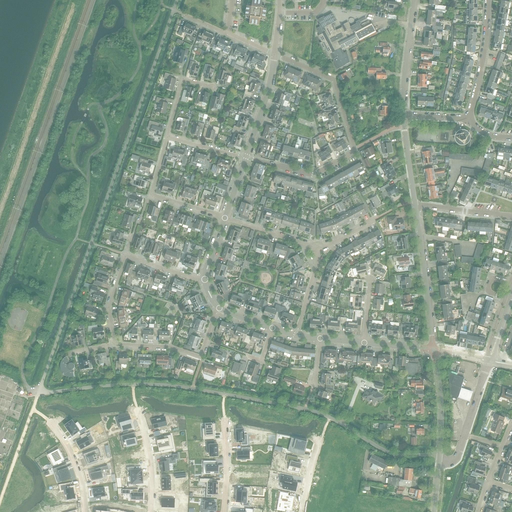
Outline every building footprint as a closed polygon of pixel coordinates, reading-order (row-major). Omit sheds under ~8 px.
[(249,6),(246,6),(245,16),(248,16),(247,19),(249,19),(249,24),(259,25),(260,20),(262,20),(262,18),(265,19),(266,9),(263,8),(264,6),(262,6),(262,1),(257,0),(252,0),(251,4),(249,4),(249,6)] [(394,0),(386,0),(386,1),(389,2),(388,8),(387,8),(386,8),(386,9),(387,10),(388,10),(396,12),(397,3),(394,2),(394,0)] [(438,0),(429,0),(429,4),(435,5),(435,8),(439,9),(445,10),(446,6),(437,5),(438,0)] [(428,10),(427,18),(436,19),(436,15),(439,15),(442,15),(443,12),(445,13),(445,10),(439,9),(435,8),(434,11),(428,10)] [(320,26),(316,28),(318,30),(317,31),(319,35),(318,35),(321,42),(320,43),(323,49),(325,48),(328,55),(330,54),(333,60),(333,59),(334,61),(332,62),(336,70),(345,65),(345,64),(350,62),(347,51),(344,53),(342,49),(348,46),(351,44),(351,45),(358,41),(359,40),(359,41),(376,32),(371,23),(361,29),(359,24),(361,23),(359,20),(355,22),(356,23),(350,27),(348,22),(341,25),(342,27),(336,30),(332,23),(336,21),(332,13),(324,17),(324,16),(317,20),(320,24),(319,24),(320,26)] [(477,16),(466,16),(466,24),(471,24),(471,22),(477,22),(477,16)] [(436,19),(427,18),(426,25),(432,25),(432,28),(436,29),(443,30),(443,27),(441,26),(441,24),(438,24),(438,23),(435,22),(436,19)] [(183,32),(187,34),(191,25),(186,23),(183,28),(181,27),(178,33),(181,35),(183,32)] [(191,25),(187,34),(190,35),(189,37),(189,38),(190,39),(194,41),(197,34),(198,31),(195,30),(196,27),(192,25),(191,25)] [(425,31),(424,38),(433,39),(433,35),(436,36),(437,33),(442,33),(443,30),(436,29),(432,28),(431,32),(425,31)] [(199,35),(196,40),(200,42),(201,42),(202,41),(205,42),(209,33),(204,31),(203,33),(200,32),(199,35)] [(209,33),(205,42),(210,44),(209,46),(212,48),(213,47),(215,42),(212,40),(215,35),(209,33)] [(215,42),(213,47),(216,48),(216,47),(221,49),(225,40),(220,38),(218,43),(215,42)] [(433,39),(424,38),(423,45),(432,46),(433,39)] [(225,40),(221,49),(224,50),(223,52),(225,53),(228,54),(230,48),(232,46),(229,45),(230,42),(225,40)] [(383,52),(383,55),(387,56),(388,53),(390,53),(390,47),(387,47),(388,43),(380,43),(380,47),(383,47),(383,49),(376,49),(376,52),(383,53),(383,52)] [(236,55),(238,56),(242,48),(237,45),(235,50),(232,49),(230,55),(235,57),(236,55)] [(242,48),(238,56),(241,58),(241,59),(241,60),(245,62),(248,56),(245,55),(247,50),(242,48)] [(177,49),(173,60),(182,62),(184,55),(187,56),(189,50),(185,49),(185,51),(177,49)] [(420,57),(424,57),(424,59),(428,60),(428,56),(433,57),(433,55),(439,56),(440,52),(433,51),(433,53),(421,52),(420,57)] [(253,63),(256,64),(260,55),(255,53),(253,58),(250,57),(247,63),(252,66),(253,63)] [(260,55),(256,64),(259,65),(258,68),(263,70),(265,64),(263,63),(265,57),(260,55)] [(466,59),(464,65),(472,67),(474,61),(466,59)] [(423,60),(423,62),(420,62),(419,68),(427,69),(427,66),(431,66),(431,64),(436,65),(437,62),(432,61),(423,60)] [(191,68),(190,74),(196,76),(199,67),(195,66),(196,62),(190,61),(188,67),(191,68)] [(206,72),(204,78),(211,79),(214,70),(210,69),(211,65),(205,64),(203,71),(206,72)] [(377,74),(376,79),(386,79),(386,78),(386,75),(386,73),(381,72),(381,68),(376,68),(368,67),(368,73),(377,74)] [(287,78),(291,79),(295,70),(291,69),(290,69),(288,68),(286,72),(282,71),(280,77),(286,79),(287,78)] [(218,77),(218,79),(220,80),(219,84),(226,85),(227,82),(230,82),(231,78),(231,77),(229,76),(225,75),(226,71),(220,70),(218,77)] [(295,70),(291,79),(294,81),(294,83),(299,85),(299,86),(302,79),(299,78),(301,74),(301,73),(299,72),(295,70)] [(492,72),(491,75),(498,78),(501,79),(503,73),(499,72),(493,70),(492,72)] [(348,77),(346,72),(339,76),(341,80),(348,77)] [(173,91),(176,79),(172,78),(173,75),(165,73),(164,78),(167,79),(164,88),(173,91)] [(491,75),(489,81),(496,84),(498,78),(491,75)] [(251,83),(250,86),(259,89),(261,84),(256,82),(257,79),(250,76),(248,81),(249,82),(251,83)] [(302,79),(299,86),(305,88),(306,86),(310,87),(314,79),(310,77),(307,76),(307,77),(305,81),(302,79)] [(314,79),(310,87),(313,89),(313,91),(319,94),(321,88),(318,87),(320,83),(320,82),(318,80),(314,79)] [(489,81),(487,87),(494,89),(496,84),(489,81)] [(245,90),(244,94),(251,96),(252,93),(257,95),(259,89),(250,86),(246,85),(245,88),(245,90)] [(192,98),(194,89),(188,87),(186,93),(183,92),(181,101),(186,102),(188,97),(192,98)] [(455,93),(456,94),(464,96),(465,90),(458,88),(456,87),(455,93)] [(497,90),(494,89),(487,87),(485,93),(487,93),(486,97),(487,98),(493,100),(494,96),(495,96),(497,90)] [(196,104),(201,105),(205,106),(209,93),(202,91),(200,98),(197,97),(196,104)] [(277,92),(275,97),(284,101),(286,96),(290,97),(291,94),(285,92),(284,95),(277,92)] [(221,105),(224,95),(217,93),(216,99),(212,98),(210,107),(217,109),(218,104),(221,105)] [(323,100),(324,103),(333,100),(331,95),(326,96),(325,93),(319,95),(320,101),(323,100)] [(245,100),(244,103),(253,107),(255,101),(250,99),(251,96),(244,94),(242,98),(243,99),(245,100)] [(165,114),(168,103),(164,102),(165,99),(157,97),(156,102),(159,103),(157,112),(165,114)] [(288,102),(284,101),(275,97),(274,103),(281,105),(280,108),(286,110),(287,107),(286,107),(288,102)] [(417,105),(426,106),(426,97),(418,97),(417,105)] [(462,102),(455,99),(453,105),(461,107),(462,102)] [(324,105),(322,106),(324,112),(326,111),(327,111),(328,111),(330,111),(331,110),(332,110),(333,109),(332,106),(334,105),(333,100),(324,103),(324,105)] [(240,109),(239,111),(245,114),(247,114),(249,111),(251,112),(253,107),(244,103),(243,107),(241,106),(239,107),(240,109)] [(379,116),(388,116),(388,106),(382,106),(382,108),(380,108),(380,110),(379,110),(379,116)] [(272,108),(270,113),(279,116),(281,111),(285,113),(286,110),(280,108),(279,111),(272,108)] [(478,115),(484,117),(486,110),(480,108),(478,115)] [(486,110),(484,117),(489,119),(492,111),(486,110)] [(240,116),(238,121),(247,124),(249,121),(248,121),(249,119),(244,117),(245,114),(239,111),(238,114),(238,115),(240,116)] [(328,118),(329,121),(338,118),(337,113),(332,114),(331,111),(326,113),(326,112),(322,113),(323,117),(325,116),(326,119),(328,118)] [(492,111),(489,119),(495,121),(497,113),(492,111)] [(270,113),(268,118),(273,120),(273,123),(275,124),(281,126),(282,123),(281,122),(281,121),(282,117),(279,116),(270,113)] [(497,113),(495,121),(501,123),(503,116),(497,113)] [(179,121),(176,130),(183,131),(184,125),(188,126),(189,120),(183,118),(183,119),(179,118),(178,118),(177,118),(177,119),(177,120),(179,121)] [(338,118),(329,121),(330,124),(327,124),(329,130),(336,128),(335,125),(340,123),(338,118)] [(159,123),(157,123),(150,121),(148,128),(152,129),(151,132),(156,134),(155,137),(160,138),(163,128),(158,127),(159,123)] [(234,126),(233,129),(239,131),(240,128),(245,130),(246,128),(247,124),(238,121),(236,126),(235,126),(234,126)] [(203,130),(204,124),(198,122),(197,126),(194,125),(192,134),(198,136),(200,129),(203,130)] [(266,125),(264,131),(272,134),(274,130),(277,131),(278,129),(266,125)] [(217,134),(219,128),(213,126),(212,130),(209,129),(207,138),(213,140),(215,133),(217,134)] [(234,133),(232,138),(241,142),(243,138),(242,138),(243,136),(238,134),(239,131),(233,129),(232,131),(232,133),(234,133)] [(272,134),(264,131),(262,137),(274,141),(275,138),(271,137),(272,134)] [(458,135),(457,135),(457,136),(457,137),(457,138),(457,139),(458,140),(459,141),(460,142),(461,142),(462,142),(463,142),(464,141),(465,141),(466,140),(468,141),(467,147),(471,147),(472,140),(466,139),(467,138),(467,137),(467,136),(466,135),(465,134),(465,133),(464,133),(463,132),(462,132),(461,132),(460,133),(459,133),(458,134),(458,135)] [(337,139),(339,142),(343,150),(347,147),(346,145),(349,143),(345,136),(340,139),(339,137),(337,139)] [(227,142),(228,144),(227,146),(233,148),(234,145),(239,147),(240,145),(241,142),(232,138),(229,137),(227,142)] [(383,154),(392,152),(391,143),(389,143),(389,140),(381,141),(383,154)] [(260,141),(258,148),(270,152),(272,145),(260,141)] [(343,150),(339,142),(336,144),(335,141),(330,144),(334,151),(337,150),(338,152),(343,150)] [(289,147),(287,155),(292,157),(295,148),(296,144),(293,144),(292,148),(289,147)] [(325,150),(322,152),(326,159),(331,156),(330,154),(333,152),(328,145),(323,148),(325,150)] [(170,149),(168,160),(171,161),(171,158),(177,159),(180,149),(177,148),(174,147),(173,149),(170,149)] [(300,150),(298,158),(303,159),(306,151),(307,148),(307,147),(304,147),(303,151),(300,150)] [(368,158),(375,154),(371,147),(364,150),(368,158)] [(270,152),(258,148),(256,154),(268,158),(270,152)] [(180,149),(177,159),(182,160),(181,163),(185,164),(187,157),(184,156),(185,150),(182,149),(180,149)] [(326,159),(322,152),(320,153),(319,151),(314,153),(318,161),(321,159),(322,162),(326,159)] [(197,163),(199,164),(202,154),(196,153),(195,157),(192,156),(190,164),(196,166),(197,163)] [(202,154),(199,164),(202,164),(201,167),(207,169),(209,161),(207,160),(208,156),(202,154)] [(148,161),(147,160),(140,158),(139,164),(141,164),(140,170),(145,171),(145,172),(149,173),(151,165),(148,163),(148,161)] [(219,168),(222,169),(225,160),(220,158),(217,166),(213,164),(211,171),(218,173),(219,168)] [(225,160),(222,169),(225,170),(224,173),(227,174),(226,177),(229,178),(231,171),(232,168),(229,167),(231,162),(225,160)] [(359,163),(354,166),(359,173),(364,170),(365,169),(362,162),(360,164),(359,163)] [(386,180),(396,175),(391,165),(389,166),(387,162),(381,166),(384,172),(386,175),(384,176),(383,177),(385,180),(386,180)] [(253,168),(252,171),(261,175),(263,169),(265,170),(266,167),(256,163),(255,166),(254,166),(253,168)] [(354,166),(349,168),(354,176),(355,178),(360,176),(359,173),(354,166)] [(349,168),(344,171),(349,179),(354,176),(349,168)] [(261,175),(252,171),(251,174),(251,175),(250,177),(251,177),(250,180),(261,184),(262,181),(260,180),(261,175)] [(344,171),(339,174),(344,181),(349,179),(344,171)] [(339,174),(335,177),(339,184),(344,181),(339,174)] [(434,174),(426,175),(427,182),(428,182),(428,184),(434,183),(433,181),(435,181),(434,177),(438,176),(438,174),(434,174)] [(145,188),(147,182),(141,180),(142,177),(135,175),(133,180),(136,181),(134,185),(145,188)] [(281,175),(278,187),(283,188),(284,185),(286,177),(281,175)] [(468,183),(475,187),(478,181),(479,182),(481,179),(474,176),(473,179),(470,178),(468,177),(465,182),(468,183)] [(335,177),(330,180),(334,187),(339,184),(335,177)] [(484,185),(490,187),(492,179),(486,177),(484,185)] [(161,191),(167,192),(170,183),(164,181),(165,179),(162,178),(160,184),(163,185),(161,191)] [(492,179),(490,187),(496,189),(498,181),(492,179)] [(297,180),(294,191),(296,192),(297,189),(301,189),(303,181),(297,180)] [(325,183),(329,190),(330,193),(335,190),(334,187),(330,180),(325,183)] [(498,181),(496,189),(502,191),(504,183),(498,181)] [(170,183),(167,192),(172,194),(174,189),(177,190),(179,183),(173,182),(173,184),(170,183)] [(246,187),(245,190),(255,194),(257,188),(259,189),(260,186),(250,182),(248,185),(247,188),(246,187)] [(308,183),(306,191),(305,195),(311,196),(314,184),(308,183)] [(320,185),(321,188),(318,189),(319,196),(325,195),(324,192),(329,190),(325,183),(320,185)] [(434,183),(428,184),(429,187),(427,187),(429,193),(437,192),(438,192),(438,188),(440,187),(440,185),(434,186),(434,183)] [(468,183),(465,189),(472,193),(475,187),(468,183)] [(504,183),(502,191),(507,193),(510,185),(504,183)] [(399,193),(395,184),(388,187),(387,185),(380,188),(381,191),(385,189),(389,196),(398,191),(399,193)] [(182,197),(188,199),(191,188),(185,186),(182,197)] [(191,188),(188,199),(194,200),(197,190),(191,188)] [(465,189),(462,195),(469,198),(472,193),(465,189)] [(205,203),(210,205),(212,197),(210,196),(211,192),(204,190),(201,199),(206,200),(205,203)] [(245,196),(244,199),(254,203),(255,200),(253,199),(255,194),(245,190),(244,194),(245,194),(244,196),(245,196)] [(129,203),(135,204),(140,206),(142,199),(136,197),(137,194),(128,191),(127,194),(131,196),(129,203)] [(212,197),(210,205),(215,207),(216,202),(219,203),(221,197),(216,195),(215,198),(212,197)] [(374,208),(381,204),(376,196),(375,196),(373,195),(373,198),(369,200),(371,204),(368,205),(371,211),(374,209),(374,208)] [(469,198),(462,195),(459,200),(467,204),(469,198)] [(241,204),(240,207),(249,211),(251,205),(253,206),(254,203),(244,199),(243,202),(242,202),(241,205),(241,204)] [(364,204),(356,208),(360,216),(363,214),(363,215),(369,212),(364,204)] [(150,205),(148,214),(152,215),(151,218),(152,220),(156,221),(157,220),(160,209),(155,207),(150,205)] [(249,211),(240,207),(238,211),(239,211),(238,213),(240,214),(239,217),(248,220),(249,217),(247,216),(249,211)] [(356,207),(348,212),(353,221),(358,218),(358,217),(360,216),(356,208),(356,207)] [(171,224),(175,213),(166,210),(163,220),(167,221),(167,222),(167,223),(171,224)] [(267,220),(270,221),(272,213),(263,210),(260,219),(266,221),(267,220)] [(272,213),(270,221),(272,222),(272,223),(278,225),(281,214),(272,212),(272,213)] [(348,212),(340,216),(344,224),(347,223),(347,224),(353,221),(348,212)] [(135,222),(137,215),(134,214),(133,217),(125,214),(122,226),(129,228),(132,221),(135,222)] [(173,223),(176,224),(177,225),(177,226),(179,225),(179,223),(183,224),(185,216),(179,214),(178,218),(174,217),(173,223)] [(281,214),(278,225),(284,226),(284,225),(287,226),(289,217),(281,214)] [(185,216),(183,224),(189,226),(188,228),(191,229),(193,223),(190,222),(191,218),(185,216)] [(340,216),(332,220),(336,230),(342,227),(342,226),(344,224),(340,216)] [(396,216),(388,218),(389,224),(389,229),(394,229),(394,230),(397,229),(404,228),(403,219),(396,220),(396,216)] [(289,217),(287,226),(290,227),(289,228),(295,230),(298,219),(289,217)] [(298,219),(295,230),(301,231),(301,230),(304,231),(307,223),(307,222),(298,219)] [(193,223),(191,229),(194,230),(195,228),(201,230),(204,222),(198,220),(196,224),(193,223)] [(324,222),(325,223),(327,231),(330,231),(330,232),(336,230),(332,220),(324,222)] [(204,222),(201,230),(204,231),(203,235),(204,237),(208,238),(211,229),(208,228),(210,224),(204,222)] [(307,223),(304,231),(307,232),(306,233),(314,236),(314,226),(307,223)] [(325,223),(316,225),(316,236),(325,233),(324,232),(327,231),(325,223)] [(231,229),(229,235),(238,238),(241,230),(235,227),(234,230),(231,229)] [(376,230),(370,233),(375,243),(380,240),(380,239),(383,238),(379,230),(376,231),(376,230)] [(113,233),(110,242),(112,242),(122,245),(124,239),(122,238),(122,237),(123,234),(117,232),(117,234),(113,233)] [(365,237),(363,238),(367,246),(369,245),(370,246),(375,243),(370,233),(365,236),(365,237)] [(238,238),(229,235),(227,241),(234,243),(233,246),(239,248),(240,245),(237,243),(238,238)] [(401,235),(394,236),(392,237),(392,241),(395,240),(395,241),(397,241),(398,250),(407,248),(405,238),(401,238),(401,235)] [(143,244),(145,238),(141,236),(141,237),(140,239),(135,237),(133,243),(134,243),(133,247),(135,248),(135,249),(138,250),(140,243),(143,244)] [(148,252),(151,253),(154,243),(150,242),(150,240),(151,240),(146,238),(144,244),(147,245),(145,252),(148,253),(148,252)] [(257,248),(262,249),(265,240),(262,239),(259,238),(259,239),(256,238),(253,249),(256,250),(257,248)] [(360,239),(354,241),(359,251),(364,248),(364,247),(367,246),(363,238),(360,240),(360,239)] [(265,240),(262,249),(267,251),(267,253),(270,254),(273,243),(270,242),(268,241),(268,240),(265,240)] [(349,245),(347,246),(350,254),(353,253),(354,254),(359,251),(354,241),(349,244),(349,245)] [(154,243),(151,253),(153,254),(152,255),(156,256),(158,249),(161,250),(163,244),(158,242),(158,243),(157,244),(154,243)] [(273,243),(270,254),(273,255),(274,253),(279,254),(282,245),(279,244),(276,244),(273,243)] [(435,247),(436,254),(445,253),(444,246),(445,246),(445,243),(436,244),(436,247),(435,247)] [(282,245),(279,254),(285,256),(284,258),(285,259),(293,249),(287,248),(288,247),(285,246),(282,245)] [(164,259),(169,260),(172,251),(169,250),(170,248),(165,246),(162,253),(165,254),(164,259)] [(225,246),(224,252),(233,255),(234,252),(236,253),(238,252),(239,248),(233,246),(232,249),(225,246)] [(344,247),(337,250),(345,258),(348,256),(348,255),(350,254),(347,246),(344,248),(344,247)] [(293,249),(285,259),(287,260),(289,259),(292,264),(300,259),(299,256),(298,257),(297,254),(296,255),(293,249)] [(172,251),(169,260),(174,262),(176,257),(179,258),(181,251),(176,250),(175,252),(172,251)] [(335,256),(333,259),(340,263),(342,261),(343,261),(345,258),(337,250),(334,256),(335,256)] [(112,267),(114,259),(108,257),(109,254),(101,251),(100,257),(102,258),(101,263),(112,267)] [(236,256),(233,255),(224,252),(222,258),(228,260),(227,263),(234,265),(235,262),(234,261),(236,256)] [(445,253),(436,254),(437,260),(438,260),(438,263),(447,262),(447,259),(446,259),(445,253)] [(182,265),(188,266),(191,256),(186,254),(182,265)] [(399,261),(399,265),(399,266),(398,268),(398,269),(399,270),(401,270),(402,269),(402,268),(407,267),(407,264),(409,264),(408,257),(402,258),(402,255),(393,257),(393,262),(399,261)] [(191,256),(188,266),(194,268),(197,258),(191,256)] [(300,259),(292,264),(294,269),(292,270),(293,272),(305,270),(302,265),(303,264),(301,262),(302,262),(300,259)] [(331,260),(327,266),(337,271),(339,266),(338,266),(340,263),(333,259),(331,261),(331,260)] [(484,267),(490,269),(492,261),(486,259),(484,267)] [(492,261),(490,269),(495,270),(498,263),(492,261)] [(356,268),(352,269),(354,275),(358,274),(367,272),(366,270),(369,269),(367,262),(360,264),(360,267),(356,268)] [(447,262),(438,263),(438,266),(438,273),(447,272),(446,265),(447,265),(447,262)] [(126,280),(127,280),(126,284),(125,286),(129,288),(132,279),(135,272),(132,271),(134,265),(128,263),(125,272),(128,273),(126,280)] [(219,263),(217,269),(226,272),(227,269),(230,270),(232,269),(234,265),(227,263),(226,266),(219,263)] [(383,277),(385,271),(381,269),(382,267),(375,263),(372,270),(375,271),(374,273),(383,277)] [(498,263),(495,270),(501,272),(504,265),(498,263)] [(504,265),(501,272),(507,274),(510,267),(504,265)] [(327,266),(325,273),(326,273),(325,276),(335,279),(336,276),(335,276),(337,271),(327,266)] [(135,272),(132,279),(138,280),(138,278),(142,279),(145,270),(139,268),(138,273),(135,272)] [(216,275),(214,279),(224,279),(224,277),(226,272),(217,269),(215,274),(216,275)] [(145,270),(142,279),(145,280),(144,283),(149,284),(152,277),(149,276),(150,272),(145,270)] [(305,270),(293,272),(293,274),(295,274),(294,280),(303,282),(304,279),(304,276),(305,270)] [(447,272),(438,273),(439,280),(440,279),(440,282),(449,281),(449,278),(448,278),(447,272)] [(100,282),(106,284),(108,280),(109,279),(108,279),(109,277),(99,274),(96,281),(94,280),(93,284),(99,286),(100,282)] [(152,277),(149,284),(148,290),(150,290),(151,287),(152,286),(152,285),(158,287),(159,284),(162,275),(156,274),(155,278),(152,277)] [(402,288),(410,287),(409,277),(407,277),(406,274),(397,275),(397,281),(401,280),(402,288)] [(159,284),(158,287),(161,288),(167,290),(169,283),(166,282),(168,277),(162,275),(159,284)] [(324,279),(323,278),(321,284),(332,287),(333,282),(332,281),(333,278),(335,279),(325,276),(324,279)] [(172,288),(177,290),(180,280),(175,278),(172,285),(170,284),(168,290),(171,291),(172,288)] [(350,286),(353,286),(355,287),(355,291),(361,292),(362,282),(360,282),(360,279),(353,278),(353,281),(351,281),(350,286)] [(224,279),(214,279),(217,284),(216,285),(218,290),(227,286),(229,285),(226,279),(224,279)] [(180,280),(177,290),(182,292),(181,294),(184,295),(186,290),(183,289),(186,282),(180,280)] [(290,284),(289,288),(300,290),(301,287),(301,288),(302,285),(303,285),(303,282),(294,280),(292,285),(290,284)] [(376,284),(376,293),(378,293),(377,295),(381,296),(381,294),(382,294),(382,293),(385,294),(385,285),(388,285),(389,282),(379,281),(379,284),(376,284)] [(449,281),(440,282),(441,285),(440,285),(441,292),(449,291),(449,285),(450,284),(449,281)] [(321,290),(320,293),(328,296),(329,293),(330,293),(332,287),(321,284),(320,290),(321,290)] [(98,288),(92,286),(90,292),(94,293),(92,298),(102,301),(104,294),(96,291),(98,288)] [(227,286),(218,290),(221,295),(222,295),(225,300),(229,294),(228,292),(230,291),(227,286)] [(300,290),(289,288),(288,291),(290,292),(289,297),(299,300),(300,296),(299,296),(300,294),(299,294),(300,290)] [(120,291),(119,295),(132,300),(132,299),(131,299),(131,296),(132,292),(130,291),(124,289),(123,292),(120,291)] [(449,291),(441,292),(441,299),(442,299),(443,301),(452,300),(451,297),(450,297),(449,291)] [(229,294),(225,300),(230,301),(229,303),(235,304),(238,295),(232,293),(232,295),(229,294)] [(238,295),(235,304),(240,306),(242,300),(245,301),(248,295),(244,293),(243,297),(238,295)] [(328,296),(320,293),(319,296),(318,296),(316,302),(326,305),(328,299),(327,298),(328,296)] [(190,299),(192,304),(202,299),(199,294),(192,297),(191,294),(186,297),(187,300),(190,299)] [(361,307),(362,298),(360,297),(360,295),(350,294),(350,297),(353,297),(352,302),(355,302),(354,307),(361,307)] [(132,300),(119,295),(117,300),(120,301),(118,306),(125,307),(126,303),(127,303),(131,300),(132,300)] [(248,295),(245,301),(248,302),(246,308),(252,310),(255,301),(249,299),(251,296),(248,295)] [(404,307),(413,306),(413,300),(411,300),(410,295),(403,296),(404,301),(403,301),(404,307)] [(383,305),(383,297),(376,296),(376,299),(374,299),(373,308),(380,309),(380,305),(383,305)] [(202,299),(192,304),(194,308),(192,310),(193,313),(199,310),(197,307),(204,304),(202,299)] [(255,301),(252,310),(257,312),(259,306),(262,307),(265,300),(261,299),(260,303),(255,301)] [(265,300),(262,307),(265,308),(263,314),(269,316),(272,307),(266,305),(268,301),(267,301),(265,300)] [(452,300),(443,301),(443,304),(442,304),(443,311),(452,310),(451,304),(452,304),(452,300)] [(487,300),(485,306),(493,309),(495,303),(487,300)] [(96,320),(99,310),(92,308),(93,305),(87,303),(86,306),(87,307),(85,314),(91,316),(91,318),(96,320)] [(272,307),(269,316),(274,318),(276,312),(279,313),(281,306),(276,304),(275,308),(272,307)] [(281,306),(279,313),(282,314),(280,320),(285,322),(289,313),(286,312),(287,309),(286,308),(285,307),(281,306)] [(485,306),(483,312),(491,315),(493,309),(485,306)] [(115,312),(116,317),(130,315),(129,315),(126,311),(124,311),(124,308),(117,309),(118,312),(115,312)] [(452,310),(443,311),(444,318),(445,318),(445,321),(454,320),(453,316),(452,316),(452,310)] [(483,312),(481,318),(489,320),(491,315),(483,312)] [(289,313),(285,322),(291,324),(292,321),(295,322),(297,316),(289,313)] [(309,327),(315,328),(316,318),(313,318),(313,316),(312,315),(311,315),(311,314),(308,314),(307,320),(310,321),(309,327)] [(130,315),(116,317),(117,322),(119,321),(120,328),(122,328),(123,333),(128,328),(127,323),(126,323),(126,320),(127,320),(129,315),(130,315)] [(196,319),(194,324),(204,327),(206,322),(199,319),(200,316),(195,315),(194,318),(196,319)] [(316,318),(315,328),(321,328),(322,322),(325,322),(325,315),(322,315),(321,315),(319,316),(319,317),(316,316),(316,318)] [(325,315),(325,322),(328,322),(327,329),(333,330),(334,320),(328,320),(329,316),(325,315)] [(334,320),(333,330),(339,330),(340,323),(343,324),(343,317),(339,317),(337,318),(337,320),(334,320)] [(343,317),(343,324),(346,324),(345,331),(351,331),(352,319),(348,319),(348,318),(347,318),(347,317),(343,317)] [(352,319),(351,331),(357,332),(357,325),(361,326),(361,319),(358,318),(357,322),(352,322),(352,319)] [(489,320),(481,318),(479,324),(487,327),(489,320)] [(221,331),(224,332),(227,323),(221,321),(220,326),(217,325),(215,332),(220,334),(221,331)] [(369,321),(368,328),(371,328),(371,333),(376,334),(377,324),(377,321),(373,321),(372,321),(369,321)] [(446,333),(446,334),(449,335),(449,334),(454,334),(455,330),(460,331),(461,322),(458,321),(458,324),(455,323),(455,326),(447,325),(446,333)] [(377,324),(376,334),(381,334),(382,329),(385,329),(385,323),(382,322),(382,325),(377,324)] [(227,323),(224,332),(227,333),(226,336),(231,337),(233,331),(230,330),(232,325),(227,323)] [(385,323),(385,329),(388,329),(387,335),(392,335),(393,326),(390,325),(390,324),(390,323),(385,323)] [(129,337),(131,337),(131,338),(137,339),(137,334),(140,334),(141,324),(138,324),(138,327),(135,327),(135,330),(132,330),(131,333),(129,333),(129,337)] [(148,339),(149,328),(146,328),(146,324),(141,324),(140,334),(143,334),(143,339),(148,339)] [(149,328),(148,339),(153,339),(153,335),(156,335),(157,328),(157,324),(154,324),(154,328),(149,327),(149,328)] [(162,328),(159,328),(160,324),(157,324),(156,335),(159,335),(159,340),(164,340),(164,331),(162,331),(162,328)] [(164,331),(164,340),(169,340),(170,335),(173,336),(173,328),(173,326),(172,325),(169,324),(168,325),(168,327),(167,331),(164,331)] [(190,328),(189,331),(195,333),(196,330),(203,332),(203,333),(204,327),(194,324),(193,329),(190,328)] [(393,326),(392,335),(398,336),(398,330),(401,331),(402,324),(399,324),(399,326),(393,326)] [(402,324),(401,331),(404,331),(404,336),(409,337),(410,327),(410,325),(405,324),(405,325),(402,324)] [(98,336),(103,335),(103,332),(104,332),(103,327),(96,328),(95,325),(88,326),(88,330),(93,329),(94,338),(98,338),(98,336)] [(410,327),(409,337),(414,337),(415,332),(418,332),(418,326),(415,326),(415,328),(410,327)] [(233,331),(231,337),(236,339),(237,336),(240,337),(243,328),(237,327),(236,331),(233,331)] [(243,328),(240,337),(243,338),(242,341),(247,343),(249,336),(246,335),(248,330),(243,328)] [(72,342),(73,347),(83,345),(82,338),(85,338),(83,330),(77,331),(78,334),(72,336),(74,342),(72,342)] [(191,335),(189,340),(199,343),(201,338),(194,336),(195,333),(189,331),(188,334),(191,335)] [(249,336),(247,343),(252,345),(253,341),(256,343),(259,334),(253,332),(252,337),(249,336)] [(259,334),(256,343),(259,344),(258,347),(263,348),(265,341),(262,341),(264,336),(259,334)] [(199,343),(189,340),(187,345),(185,344),(184,347),(189,349),(190,347),(197,349),(199,343)] [(276,353),(277,350),(279,343),(272,341),(268,351),(276,353)] [(277,350),(284,352),(286,345),(279,343),(277,350)] [(284,352),(291,355),(292,355),(293,348),(286,345),(284,352)] [(211,356),(220,359),(220,361),(224,362),(226,357),(227,354),(225,353),(226,350),(220,348),(219,351),(212,349),(211,352),(212,353),(211,356)] [(292,355),(291,355),(291,357),(296,357),(296,355),(299,356),(300,348),(293,348),(292,355)] [(300,348),(299,356),(303,356),(303,359),(307,359),(307,356),(308,349),(300,348)] [(326,359),(330,359),(331,348),(327,348),(326,349),(325,349),(324,353),(321,353),(320,363),(324,363),(326,359)] [(331,348),(330,359),(335,359),(335,362),(338,363),(338,361),(339,355),(336,354),(336,350),(335,350),(335,349),(331,348)] [(338,361),(338,363),(342,363),(344,361),(344,360),(347,361),(348,350),(344,350),(344,351),(342,351),(342,355),(339,355),(338,361)] [(348,350),(347,361),(351,361),(351,362),(351,364),(356,364),(357,356),(354,356),(354,352),(353,352),(352,351),(348,350)] [(106,365),(111,364),(109,357),(106,358),(105,352),(97,354),(99,364),(105,363),(106,365)] [(360,362),(366,362),(367,352),(363,352),(362,352),(361,352),(360,357),(357,357),(357,364),(360,365),(360,362)] [(367,352),(366,362),(371,363),(371,366),(374,366),(375,358),(372,358),(372,353),(371,353),(371,352),(367,352)] [(125,354),(119,354),(119,361),(116,361),(116,368),(121,368),(121,364),(122,364),(122,363),(126,363),(126,364),(127,364),(127,353),(125,353),(125,354)] [(375,358),(374,366),(377,366),(378,363),(383,364),(384,354),(380,353),(380,354),(378,354),(378,358),(375,358)] [(138,354),(137,360),(140,360),(139,363),(144,364),(143,367),(148,368),(148,364),(151,364),(151,362),(151,358),(151,355),(145,354),(145,355),(142,355),(142,354),(138,354)] [(384,354),(383,364),(389,365),(389,368),(392,368),(393,360),(390,360),(390,355),(389,355),(388,354),(384,354)] [(171,368),(172,359),(168,359),(168,355),(164,355),(164,356),(157,356),(157,364),(165,364),(164,368),(171,368)] [(62,361),(61,361),(61,362),(61,363),(60,364),(60,365),(60,366),(60,367),(60,368),(61,369),(61,370),(61,371),(62,372),(63,373),(64,374),(65,375),(66,376),(67,376),(68,377),(69,377),(70,377),(71,377),(72,377),(73,377),(74,377),(72,369),(73,369),(74,368),(74,367),(74,366),(74,365),(74,364),(73,363),(72,363),(71,363),(70,363),(69,363),(69,364),(68,364),(68,365),(66,364),(66,363),(67,362),(68,361),(69,361),(66,356),(65,357),(64,357),(64,358),(63,358),(63,359),(62,359),(62,360),(62,361)] [(399,358),(396,358),(395,367),(398,368),(398,367),(405,368),(406,357),(399,356),(399,358)] [(85,370),(92,368),(91,361),(88,362),(87,361),(86,357),(78,359),(81,369),(84,368),(84,369),(85,370)] [(405,368),(404,374),(417,375),(417,373),(423,372),(421,357),(415,358),(415,359),(406,358),(406,357),(405,368)] [(181,366),(187,368),(186,371),(193,373),(196,363),(190,361),(185,359),(184,364),(182,363),(182,362),(179,361),(176,368),(180,369),(181,366)] [(235,362),(231,371),(232,371),(232,373),(234,374),(235,374),(235,372),(239,374),(240,370),(243,371),(246,362),(243,361),(242,364),(235,362)] [(256,375),(259,366),(258,365),(257,365),(252,363),(248,374),(253,376),(252,381),(257,383),(259,376),(256,375)] [(221,369),(222,366),(216,364),(215,367),(206,364),(203,371),(214,375),(217,368),(221,369)] [(271,371),(269,371),(266,378),(277,382),(279,374),(278,374),(280,369),(273,366),(271,371)] [(322,373),(321,378),(331,379),(331,377),(334,377),(334,371),(327,370),(327,373),(322,373)] [(464,378),(448,373),(450,400),(456,402),(457,397),(461,388),(464,378)] [(331,379),(321,378),(321,384),(326,384),(326,387),(333,388),(333,382),(330,382),(331,379)] [(416,389),(423,389),(423,384),(421,384),(421,380),(416,380),(411,380),(411,386),(416,386),(416,389)] [(302,395),(305,388),(299,386),(299,385),(295,384),(293,392),(302,395)] [(501,395),(500,397),(510,400),(509,401),(511,402),(511,390),(511,391),(502,387),(502,392),(502,393),(502,394),(502,395),(501,395)] [(472,392),(461,388),(457,397),(468,401),(472,392)] [(330,396),(332,391),(326,389),(325,391),(319,389),(317,396),(326,399),(327,395),(330,396)] [(367,390),(362,397),(369,401),(370,400),(374,403),(377,399),(380,401),(383,396),(372,389),(370,392),(367,390)] [(416,409),(413,409),(413,413),(416,413),(423,413),(423,402),(421,402),(421,399),(416,399),(416,402),(416,409)] [(496,419),(491,430),(500,434),(504,422),(503,422),(505,417),(495,414),(495,415),(494,417),(494,418),(496,419)] [(120,418),(119,418),(122,431),(132,428),(131,423),(132,423),(129,415),(124,417),(124,416),(119,417),(120,418)] [(165,416),(152,419),(154,428),(167,425),(165,416)] [(72,420),(64,425),(67,429),(69,432),(72,436),(79,430),(72,420)] [(205,428),(202,428),(202,433),(205,433),(206,436),(213,436),(213,431),(216,430),(215,423),(205,424),(205,428)] [(243,429),(236,429),(237,442),(241,442),(241,445),(248,445),(247,434),(244,434),(243,429)] [(82,439),(76,442),(80,449),(91,444),(85,433),(80,436),(82,439)] [(130,433),(120,435),(121,439),(124,438),(126,447),(137,444),(136,437),(131,438),(130,433)] [(164,439),(157,440),(158,446),(159,451),(164,450),(163,449),(170,448),(169,440),(172,439),(171,435),(164,436),(164,439)] [(290,446),(289,451),(303,455),(306,442),(296,439),(294,447),(290,446)] [(214,440),(206,441),(206,452),(209,452),(210,456),(218,456),(217,444),(214,444),(214,440)] [(492,452),(486,450),(488,447),(480,444),(478,449),(482,450),(480,454),(484,456),(482,460),(487,462),(488,458),(489,458),(492,452)] [(243,451),(237,451),(237,459),(242,459),(242,460),(245,460),(245,459),(250,459),(250,451),(251,451),(251,447),(243,448),(243,451)] [(90,455),(84,458),(87,465),(97,462),(95,457),(100,455),(98,448),(89,451),(90,455)] [(58,449),(49,454),(52,460),(53,459),(54,462),(56,461),(58,464),(61,462),(60,459),(62,458),(60,453),(61,453),(58,449)] [(131,450),(124,451),(125,456),(128,455),(130,463),(141,462),(139,453),(131,454),(131,450)] [(166,461),(160,461),(161,471),(169,471),(168,464),(176,463),(176,459),(178,459),(178,454),(172,454),(173,457),(165,458),(166,461)] [(385,469),(388,462),(372,454),(369,461),(385,469)] [(287,455),(286,461),(290,462),(289,466),(290,466),(289,471),(299,473),(301,466),(300,466),(301,463),(297,462),(298,458),(287,455)] [(215,461),(203,461),(203,465),(205,465),(205,473),(218,473),(218,467),(217,467),(217,465),(215,465),(215,461)] [(476,467),(474,472),(473,472),(472,475),(477,476),(477,475),(482,477),(484,471),(486,467),(481,466),(482,463),(475,461),(473,466),(476,467)] [(511,472),(511,466),(503,464),(501,472),(510,475),(511,476),(511,472)] [(96,471),(89,473),(91,481),(103,478),(101,470),(108,469),(107,465),(95,468),(96,471)] [(62,466),(53,469),(54,473),(58,471),(61,481),(71,478),(67,467),(63,469),(62,466)] [(134,466),(127,467),(127,471),(130,470),(131,477),(142,476),(142,469),(135,470),(134,466)] [(243,469),(237,469),(237,475),(250,475),(250,466),(243,466),(243,469)] [(411,480),(413,469),(405,468),(404,480),(400,479),(400,478),(389,477),(388,484),(410,487),(411,480)] [(510,477),(510,475),(501,472),(499,478),(498,481),(508,484),(509,481),(507,480),(509,476),(510,477)] [(250,475),(237,475),(237,481),(243,481),(243,484),(250,484),(250,475)] [(131,483),(128,483),(128,487),(136,487),(136,483),(143,483),(142,476),(131,477),(131,483)] [(281,476),(280,482),(284,483),(283,488),(295,491),(297,482),(291,481),(292,478),(281,476)] [(477,494),(480,486),(474,485),(476,479),(469,476),(466,484),(469,486),(468,491),(477,494)] [(170,477),(162,477),(162,490),(171,490),(170,477)] [(199,478),(199,482),(206,482),(206,488),(218,488),(218,482),(212,482),(212,478),(204,478),(199,478)] [(73,487),(69,488),(69,485),(61,486),(62,490),(66,489),(67,499),(75,498),(73,487)] [(237,490),(236,496),(248,496),(248,491),(250,491),(250,487),(243,487),(243,490),(237,490)] [(104,488),(93,489),(94,497),(100,496),(101,500),(108,499),(107,495),(105,495),(104,488)] [(206,488),(206,497),(212,497),(212,494),(217,494),(218,488),(206,488)] [(409,488),(408,493),(415,494),(414,497),(420,498),(422,490),(409,488)] [(122,489),(122,494),(131,494),(131,499),(135,499),(135,500),(139,500),(139,499),(143,499),(143,493),(138,492),(138,489),(131,489),(122,489)] [(280,491),(278,501),(293,503),(294,497),(288,496),(288,493),(280,491)] [(493,491),(491,497),(501,500),(503,495),(505,496),(506,493),(500,491),(499,494),(493,491)] [(236,496),(236,502),(242,502),(242,505),(248,506),(249,502),(247,502),(248,496),(236,496)] [(503,501),(501,500),(491,497),(489,503),(496,505),(495,508),(501,510),(502,506),(503,501)] [(162,498),(162,507),(174,507),(174,498),(162,498)] [(464,511),(471,511),(473,507),(466,505),(466,502),(460,500),(459,504),(463,505),(461,511),(464,511)] [(201,505),(200,511),(208,511),(208,510),(216,510),(216,506),(215,506),(215,502),(205,501),(205,506),(201,505)] [(278,501),(276,510),(285,511),(285,509),(292,510),(293,503),(278,501)]
